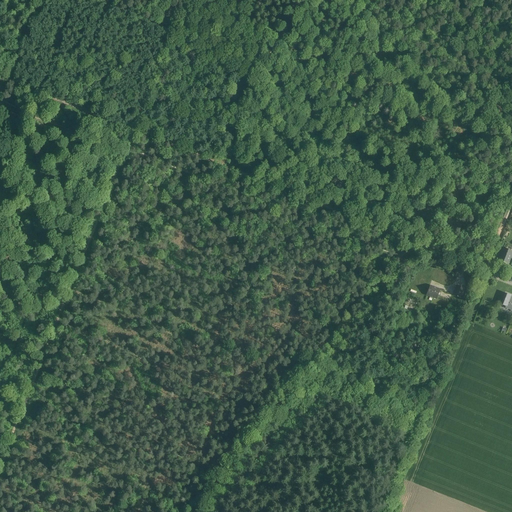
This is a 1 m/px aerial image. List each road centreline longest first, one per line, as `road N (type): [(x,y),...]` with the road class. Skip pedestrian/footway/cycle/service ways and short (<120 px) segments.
road 1 (unknown): [(410,243),(372,248),(0,99)]
road 2 (track): [(133,129),(487,271)]
road 3 (track): [(0,471),(133,129)]
road 4 (track): [(362,0),(435,89),(455,133),(410,243)]
road 5 (track): [(391,511),(487,271)]
road 6 (track): [(291,0),(246,80),(226,167)]
road 7 (track): [(0,75),(133,129)]
road 8 (track): [(228,482),(270,419),(317,374)]
road 9 (track): [(133,129),(181,0)]
